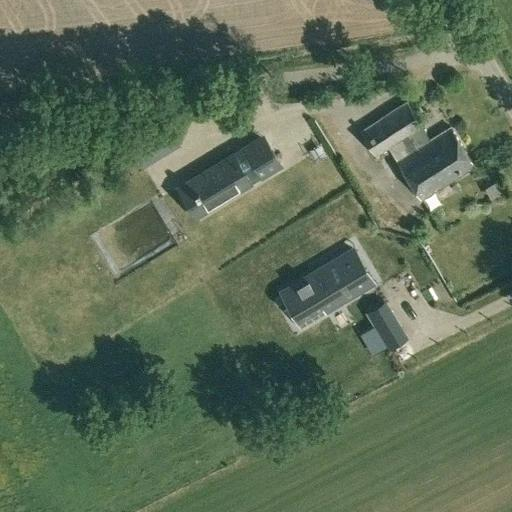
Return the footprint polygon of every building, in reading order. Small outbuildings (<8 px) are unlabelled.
[(387,146),(420,198),(474,165),(450,126),(429,139),(406,102),(360,130),(375,154),(387,146)] [(178,143),(164,121),(138,136),(152,158),(178,143)] [(234,153),(189,180),(190,181),(195,188),(192,190),(195,195),(198,194),(206,207),(280,163),(279,162),(266,141),(237,158),(234,153)] [(323,168),(338,159),(328,143),(313,152),(323,168)] [(502,191),(496,182),(485,188),(490,198),(502,191)] [(101,248),(119,282),(193,243),(170,198),(156,205),(162,216),(101,248)] [(281,290),(298,317),(321,303),(324,309),(344,298),(343,297),(354,290),(355,292),(372,282),(352,248),(335,258),(336,259),(325,266),(324,264),(281,290)] [(383,335),(389,346),(405,336),(398,325),(384,302),(369,312),(383,335)]
